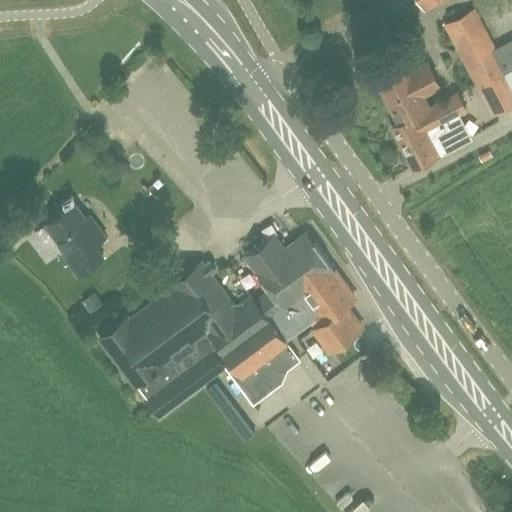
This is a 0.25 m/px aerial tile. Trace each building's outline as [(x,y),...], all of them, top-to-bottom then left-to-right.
[(511,64),(505,68),(474,7),(445,22),(493,114),(511,103),(511,64)] [(400,122),(428,108),(422,95),(439,85),(427,63),(409,72),(408,69),(380,85),(400,122)] [(428,108),(400,122),(392,126),(414,167),(462,141),(450,117),(466,109),(458,92),(428,108)] [(90,246),(105,235),(94,220),(90,224),(73,202),(46,223),(67,250),(63,254),(79,275),(100,259),(90,246)] [(47,268),(63,258),(45,230),(30,239),(47,268)] [(345,305),(355,298),(307,232),(287,248),(276,233),(246,255),(272,289),(256,301),(252,295),(236,307),(211,274),(216,270),(208,260),(203,264),(201,261),(173,282),(175,284),(129,318),(127,316),(100,337),(135,384),(136,383),(147,398),(146,399),(158,416),(225,366),(253,404),(271,390),(266,384),(300,359),(285,340),(310,322),(331,350),(362,327),(345,305)]
